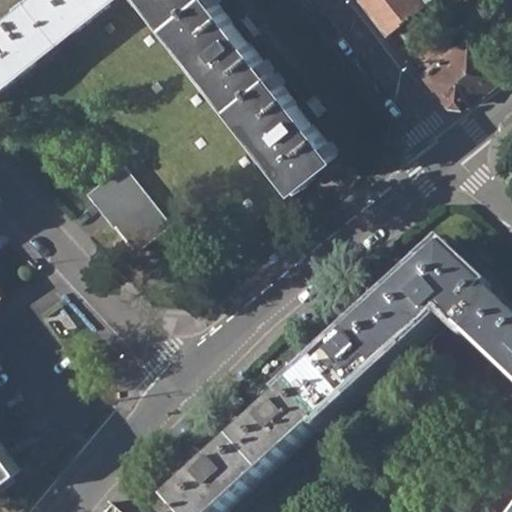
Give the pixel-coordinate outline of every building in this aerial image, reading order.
[(0,92),(77,32),(242,236),(343,154),(219,0),(34,0),(0,28),(0,92)] [(411,13),(427,0),(365,0),(389,31),(411,13)] [(421,28),(411,13),(389,31),(400,44),(421,28)] [(447,31),(422,52),(432,65),(458,45),(447,31)] [(470,35),(458,45),(432,65),(422,52),(414,43),(404,49),(446,102),(472,104),(505,77),(470,35)] [(92,194),(138,251),(172,223),(126,166),(92,194)] [(511,511),(511,312),(446,251),(423,272),(413,261),(395,277),(406,289),(350,338),(339,327),(323,342),(333,354),(278,404),(268,394),(250,409),(260,421),(204,470),(195,459),(178,475),(187,486),(171,501),(180,511),(227,511),(446,314),(511,377),(511,511)] [(0,485),(12,476),(0,458),(0,299),(6,295),(0,287),(0,485)] [(102,511),(122,511),(113,503),(102,511)]
